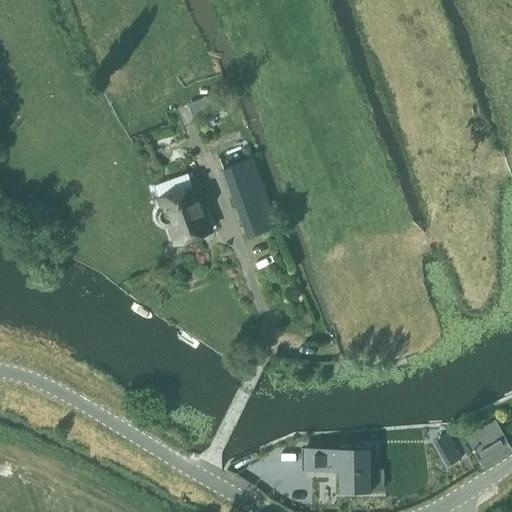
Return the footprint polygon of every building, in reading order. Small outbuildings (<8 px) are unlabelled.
[(221,92),(190,103),(195,117),(226,106),(221,92)] [(248,237),(279,226),(254,157),(223,169),(248,237)] [(176,244),(213,230),(195,183),(158,197),(162,206),(158,218),(161,224),(169,226),(176,244)] [(484,466),(511,450),(511,447),(497,420),(468,436),(484,466)] [(462,458),(454,444),(440,452),(448,466),(462,458)] [(341,489),(372,489),(372,446),(341,446),(341,448),(305,448),(305,468),(341,468),(341,489)]
